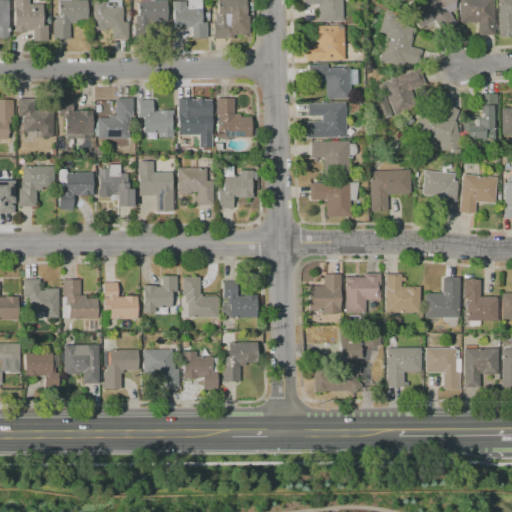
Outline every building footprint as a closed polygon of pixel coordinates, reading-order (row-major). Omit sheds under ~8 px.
[(0,0),(7,0),(8,34),(7,36),(4,37),(0,38),(0,0)] [(13,0),(28,0),(28,4),(41,4),(41,25),(47,25),(47,41),(31,41),(31,30),(26,30),(26,31),(13,32),(13,0)] [(57,0),(86,0),(86,23),(69,23),(69,39),(52,39),(52,22),(54,22),(54,16),(57,16),(57,0)] [(91,1),(105,1),(105,0),(120,0),(120,6),(121,6),(121,22),(127,22),(127,38),(110,39),(110,28),(105,28),(105,30),(92,30),(91,1)] [(137,0),(165,0),(166,22),(146,22),(146,26),(137,26),(137,0)] [(171,1),(184,1),(184,6),(186,6),(186,0),(200,0),(200,22),(206,22),(206,38),(190,38),(190,27),(185,27),(185,28),(171,28),(171,1)] [(217,0),(244,0),(244,15),(247,15),(247,33),(244,33),(244,35),(232,35),(232,38),(212,38),(212,20),(214,20),(214,14),(217,14),(217,0)] [(301,0),(341,0),(342,22),(318,22),(317,4),(302,5),(301,0)] [(418,0),(450,0),(454,7),(447,12),(453,23),(440,31),(433,20),(418,29),(406,8),(418,0)] [(458,0),(492,0),(493,34),(477,34),(477,22),(458,23),(458,0)] [(511,36),(498,36),(497,0),(511,0),(511,36)] [(384,9),(402,14),(400,23),(404,24),(404,26),(414,28),(409,46),(420,49),(415,66),(404,63),(403,67),(377,60),(385,34),(378,32),(384,9)] [(317,26),(342,25),(343,59),(305,60),(304,44),(317,44),(317,26)] [(307,65),(326,64),(326,68),(348,67),(348,99),(325,99),(325,82),(307,82),(307,65)] [(380,83),(417,68),(424,84),(410,90),(416,106),(393,115),(380,83)] [(495,93),(496,118),(491,119),(491,129),(483,129),(483,136),(464,137),(464,130),(461,130),(461,113),(478,112),(478,93),(495,93)] [(57,96),(71,96),(71,111),(91,110),(91,134),(64,134),(64,113),(57,113),(57,96)] [(16,98),(32,98),(32,109),(52,109),(53,140),(39,141),(39,131),(22,131),(22,116),(16,116),(16,98)] [(96,118),(108,118),(108,115),(113,115),(113,98),(132,98),(132,116),(127,116),(128,138),(96,138),(96,118)] [(175,98),(191,98),(192,112),(209,111),(210,135),(182,135),(182,128),(175,128),(175,98)] [(215,98),(232,98),(232,113),(239,113),(239,116),(249,116),(250,137),(214,137),(214,115),(215,115),(215,98)] [(0,139),(0,99),(12,99),(12,123),(8,123),(8,139),(0,139)] [(137,99),(151,99),(152,110),(156,110),(156,109),(170,109),(170,118),(171,118),(171,129),(170,129),(170,137),(158,137),(158,132),(142,132),(142,117),(137,117),(137,99)] [(307,103),(344,102),(345,137),(305,138),(305,120),(320,120),(320,116),(307,116),(307,103)] [(438,146),(412,136),(420,114),(438,122),(445,105),(457,110),(454,119),(459,148),(439,152),(438,146)] [(511,134),(500,134),(500,108),(511,108),(511,134)] [(310,142),(348,141),(348,176),(323,176),(323,157),(310,157),(310,142)] [(136,161),(152,161),(152,172),(171,172),(171,210),(155,210),(155,195),(136,195),(136,161)] [(97,168),(105,168),(105,164),(119,164),(119,183),(126,183),(126,188),(132,188),(132,206),(116,206),(116,199),(108,199),(108,196),(97,196),(97,168)] [(22,166),(53,166),(53,189),(35,190),(35,202),(34,206),(17,206),(17,187),(20,187),(20,181),(22,181),(22,166)] [(175,168),(204,168),(204,181),(211,181),(212,205),(195,205),(195,191),(176,192),(175,168)] [(216,208),(216,190),(222,190),(221,177),(238,176),(238,170),(251,170),(251,178),(250,178),(250,197),(237,197),(237,196),(232,196),(233,208),(216,208)] [(369,171),(409,170),(409,194),(387,194),(387,210),(369,210),(369,171)] [(423,171),(454,173),(453,181),(456,181),(454,214),(439,213),(441,196),(421,195),(423,171)] [(57,172),(90,172),(90,182),(92,182),(92,195),(73,195),(73,210),(57,210),(57,192),(61,192),(61,188),(57,189),(57,172)] [(461,175),(495,178),(493,203),(474,202),(473,213),(458,212),(461,175)] [(0,180),(7,180),(7,195),(12,195),(12,213),(0,213),(0,180)] [(511,181),(511,217),(504,218),(502,182),(511,181)] [(309,183),(349,182),(349,217),(326,217),(325,200),(309,201),(309,183)] [(380,273),(380,299),(365,299),(365,312),(345,313),(344,276),(363,276),(363,273),(380,273)] [(384,273),(399,273),(399,276),(404,276),(404,281),(400,281),(400,287),(418,286),(419,313),(385,313),(384,273)] [(308,286),(323,286),(323,274),(339,274),(340,312),(322,313),(322,308),(308,308),(308,286)] [(142,285),(154,285),(154,286),(159,286),(159,276),(175,276),(175,291),(171,291),(171,308),(153,308),(153,313),(142,313),(142,285)] [(180,277),(198,277),(198,294),(201,294),(201,297),(216,297),(216,317),(179,318),(179,295),(181,295),(180,277)] [(458,277),(459,317),(424,318),(424,293),(441,293),(441,277),(458,277)] [(62,279),(79,279),(79,295),(85,295),(85,298),(96,298),(96,319),(67,319),(67,318),(60,318),(60,297),(62,297),(62,279)] [(462,279),(479,279),(479,297),(496,297),(497,320),(463,320),(462,279)] [(228,317),(227,303),(225,303),(225,298),(221,298),(221,281),(235,281),(235,296),(241,296),(241,295),(254,295),(254,317),(228,317)] [(109,318),(109,307),(107,307),(107,298),(102,298),(102,282),(116,282),(116,297),(123,297),(122,296),(135,296),(135,318),(109,318)] [(57,317),(31,318),(31,290),(43,290),(43,289),(57,289),(57,317)] [(511,318),(501,318),(501,293),(511,293),(511,318)] [(0,297),(3,297),(3,296),(16,296),(17,319),(0,319),(0,297)] [(382,347),(366,347),(366,330),(382,330),(382,347)] [(316,393),(315,363),(332,362),(332,371),(342,371),(342,333),(352,333),(352,341),(363,341),(363,348),(364,348),(364,360),(359,360),(359,369),(362,369),(362,376),(359,376),(359,382),(364,387),(356,393),(354,396),(350,392),(328,392),(328,393),(316,393)] [(229,344),(258,343),(259,364),(247,364),(247,367),(241,367),(241,383),(225,383),(224,366),(227,366),(227,360),(230,360),(230,354),(226,354),(226,348),(229,348),(229,344)] [(0,345),(20,345),(21,365),(9,365),(9,368),(3,368),(3,385),(0,385),(0,345)] [(100,346),(100,385),(84,385),(84,374),(79,374),(79,376),(66,376),(65,346),(100,346)] [(511,347),(499,348),(500,385),(511,385),(511,347)] [(397,390),(389,386),(389,349),(423,349),(423,372),(421,372),(421,373),(405,373),(405,383),(410,383),(410,387),(397,390)] [(457,349),(457,351),(461,351),(461,360),(463,360),(463,374),(462,374),(462,390),(445,390),(445,374),(428,374),(428,373),(427,373),(427,350),(457,349)] [(500,350),(500,376),(484,376),(484,374),(482,374),(482,389),(466,389),(465,350),(500,350)] [(139,351),(139,371),(124,371),(124,375),(122,375),(122,390),(105,390),(105,374),(108,373),(108,366),(110,366),(110,351),(139,351)] [(173,351),(173,364),(176,364),(176,371),(180,371),(180,388),(164,388),(164,380),(164,375),(145,375),(145,351),(173,351)] [(213,357),(213,359),(220,359),(220,374),(219,374),(219,390),(204,390),(204,379),(198,379),(198,380),(185,380),(184,373),(186,373),(185,362),(184,353),(197,353),(197,358),(213,357)] [(53,354),(53,368),(56,368),(56,374),(60,374),(60,391),(46,392),(46,377),(26,377),(26,354),(53,354)]
